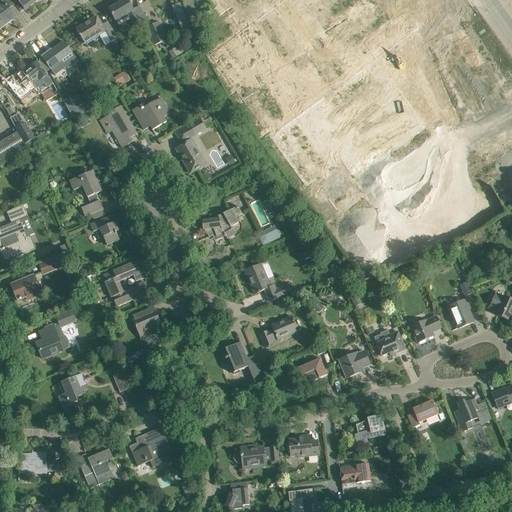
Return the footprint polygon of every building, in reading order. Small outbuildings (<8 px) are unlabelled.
[(6,5),(11,1),(10,0),(0,0),(0,18),(5,25),(16,17),(6,5)] [(36,2),(34,0),(10,0),(11,1),(12,0),(17,0),(25,10),(36,2)] [(149,23),(145,15),(140,7),(133,10),(127,0),(126,0),(109,10),(116,21),(128,14),(138,30),(149,23)] [(180,3),(172,7),(182,31),(190,28),(180,3)] [(199,21),(203,19),(212,15),(209,8),(196,14),(199,21)] [(97,17),(76,30),(80,36),(81,38),(81,37),(85,44),(99,35),(106,46),(112,42),(118,39),(113,30),(108,22),(102,25),(97,17)] [(154,46),(157,44),(167,40),(158,22),(146,28),(154,46)] [(463,30),(480,65),(491,60),(474,26),(463,30)] [(77,60),(70,50),(64,42),(49,53),(48,51),(41,56),(51,70),(59,63),(64,70),(77,60)] [(43,68),(42,70),(33,62),(29,67),(30,68),(8,85),(16,95),(30,84),(33,88),(42,81),(47,87),(53,83),(45,74),(47,73),(43,68)] [(127,70),(112,77),(117,87),(132,80),(127,70)] [(51,88),(41,94),(45,101),(55,96),(51,88)] [(143,106),(133,112),(139,122),(144,130),(151,127),(152,128),(154,127),(156,129),(166,122),(164,118),(170,114),(165,106),(165,105),(162,99),(155,103),(145,109),(143,106)] [(72,100),(65,105),(67,108),(74,120),(88,111),(84,104),(77,109),(74,104),(72,100)] [(112,114),(101,121),(105,129),(111,126),(114,132),(123,147),(122,148),(133,142),(131,138),(137,135),(132,126),(121,107),(111,113),(112,114)] [(18,115),(10,119),(16,128),(24,124),(18,115)] [(205,128),(214,123),(211,117),(202,122),(201,119),(175,134),(181,144),(206,129),(205,128)] [(24,124),(16,128),(25,144),(27,148),(32,145),(30,141),(34,139),(25,123),(24,124)] [(0,163),(26,148),(17,133),(0,142),(0,163)] [(190,174),(206,165),(192,140),(176,149),(190,174)] [(472,167),(479,183),(496,175),(489,159),(472,167)] [(98,177),(96,178),(93,172),(84,175),(70,181),(74,191),(83,187),(88,198),(97,194),(102,192),(98,184),(100,183),(98,177)] [(488,188),(458,207),(468,223),(498,204),(488,188)] [(319,212),(334,205),(329,196),(315,203),(319,212)] [(85,217),(103,209),(100,201),(82,209),(85,217)] [(15,258),(24,254),(36,250),(30,236),(26,237),(19,221),(28,217),(23,205),(8,212),(6,213),(7,213),(8,212),(13,223),(0,228),(0,240),(2,244),(0,244),(0,250),(4,261),(14,256),(15,258)] [(242,214),(238,206),(223,214),(218,217),(219,219),(202,221),(203,230),(206,230),(209,238),(216,235),(217,237),(224,235),(225,237),(226,236),(227,239),(235,234),(231,227),(239,223),(236,218),(242,214)] [(109,217),(120,212),(83,227),(87,238),(94,235),(93,233),(96,232),(99,239),(104,238),(107,246),(120,240),(116,232),(119,231),(116,223),(112,224),(111,223),(112,222),(111,221),(109,217)] [(436,226),(443,242),(464,232),(458,217),(436,226)] [(259,232),(263,244),(280,239),(276,227),(259,232)] [(43,275),(66,265),(62,256),(39,265),(43,275)] [(138,301),(140,300),(149,296),(144,282),(135,285),(136,287),(124,292),(120,282),(133,276),(136,282),(144,279),(137,261),(103,275),(106,282),(105,283),(111,298),(114,297),(115,301),(114,301),(117,308),(137,299),(138,301)] [(275,286),(271,287),(262,264),(245,272),(248,281),(250,280),(252,285),(251,285),(254,295),(265,290),(270,303),(294,292),(290,284),(277,290),(275,286)] [(34,298),(42,295),(34,275),(11,285),(12,285),(14,285),(20,299),(18,300),(33,294),(34,298)] [(465,297),(472,294),(467,283),(460,286),(465,297)] [(357,292),(350,295),(355,307),(362,304),(357,292)] [(511,322),(511,319),(511,300),(501,296),(501,297),(495,295),(494,298),(490,307),(496,309),(493,314),(511,322)] [(450,307),(454,319),(458,328),(453,330),(453,331),(473,323),(468,310),(470,309),(467,300),(450,307)] [(141,338),(153,332),(162,329),(153,306),(132,315),(141,338)] [(76,322),(74,318),(71,311),(56,317),(59,324),(41,332),(45,341),(36,344),(37,346),(38,345),(39,350),(41,353),(43,357),(42,358),(42,359),(69,348),(69,344),(68,341),(66,337),(64,334),(61,328),(76,322)] [(298,332),(296,326),(292,317),(272,325),(274,330),(268,332),(268,331),(260,334),(266,347),(273,344),(271,340),(277,337),(278,340),(298,332)] [(442,328),(438,319),(437,317),(428,321),(428,320),(411,327),(418,343),(434,337),(432,331),(435,330),(435,331),(442,328)] [(380,334),(383,341),(376,344),(381,357),(389,353),(391,356),(405,350),(398,332),(390,335),(388,331),(380,334)] [(241,343),(221,351),(225,360),(228,359),(234,374),(234,373),(247,368),(253,384),(264,379),(254,355),(253,355),(254,356),(247,359),(241,343)] [(370,366),(367,356),(364,351),(358,354),(357,353),(339,360),(347,379),(365,371),(363,369),(370,366)] [(327,375),(323,366),(320,357),(298,367),(302,376),(303,378),(304,380),(306,381),(308,381),(309,382),(311,382),(313,381),(327,375)] [(121,373),(113,377),(120,393),(128,390),(121,373)] [(67,394),(58,398),(59,399),(63,408),(78,402),(76,399),(87,394),(84,387),(87,386),(86,383),(87,382),(86,380),(85,380),(82,374),(75,377),(62,383),(67,394)] [(505,388),(491,394),(498,410),(511,403),(511,387),(510,388),(511,389),(506,391),(505,388)] [(464,419),(458,421),(463,432),(473,428),(470,422),(478,418),(477,414),(488,409),(485,402),(477,406),(474,400),(476,399),(465,404),(464,401),(457,404),(464,419)] [(439,415),(437,410),(433,401),(413,409),(414,413),(407,416),(412,428),(420,425),(419,423),(439,415)] [(386,435),(384,425),(381,415),(370,420),(370,422),(356,426),(359,438),(369,435),(370,439),(377,437),(386,435)] [(144,435),(135,439),(140,450),(132,453),(138,466),(150,461),(153,468),(168,462),(163,449),(170,447),(162,429),(149,434),(150,436),(145,438),(144,435)] [(319,455),(318,450),(317,440),(310,441),(310,436),(296,437),(296,439),(289,440),(291,457),(298,456),(298,458),(319,455)] [(264,448),(258,449),(257,446),(241,448),(241,451),(239,451),(236,453),(234,455),(233,459),(234,462),(237,464),(240,464),(242,464),(243,470),(266,467),(265,461),(270,461),(270,463),(272,462),(272,464),(279,463),(277,446),(269,447),(269,448),(264,448)] [(113,459),(109,450),(89,459),(87,456),(90,463),(81,467),(90,489),(100,485),(115,478),(112,472),(108,462),(113,459)] [(62,481),(62,474),(62,464),(46,464),(46,455),(38,455),(38,453),(32,453),(32,455),(19,454),(19,474),(47,475),(47,472),(54,472),(54,481),(62,481)] [(356,484),(361,483),(371,482),(368,464),(358,466),(354,466),(354,467),(341,469),(341,470),(342,479),(342,485),(356,483),(356,484)] [(225,506),(233,509),(243,508),(243,506),(249,506),(247,483),(230,484),(231,491),(233,491),(233,495),(230,494),(225,506)] [(191,488),(184,491),(188,499),(194,497),(191,488)] [(312,489),(289,493),(291,511),(304,511),(303,500),(314,499),(312,489)]
